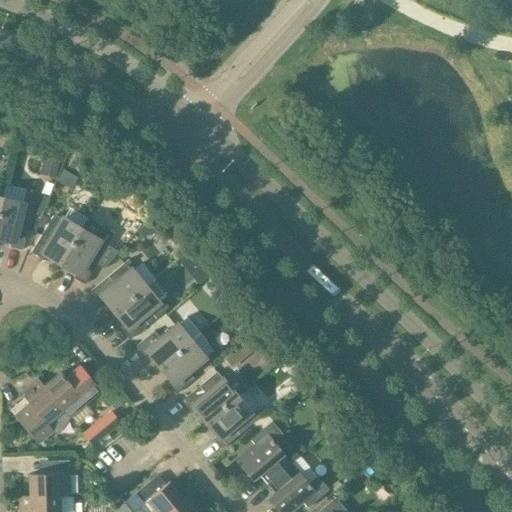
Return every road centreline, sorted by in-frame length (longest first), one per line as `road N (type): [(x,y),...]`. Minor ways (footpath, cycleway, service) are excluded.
road 1 (tertiary): [(0,38),(98,85),(224,178),(511,481)]
road 2 (tertiary): [(511,429),(199,122),(119,59),(2,0)]
road 3 (residential): [(273,511),(98,319),(57,292),(0,281)]
